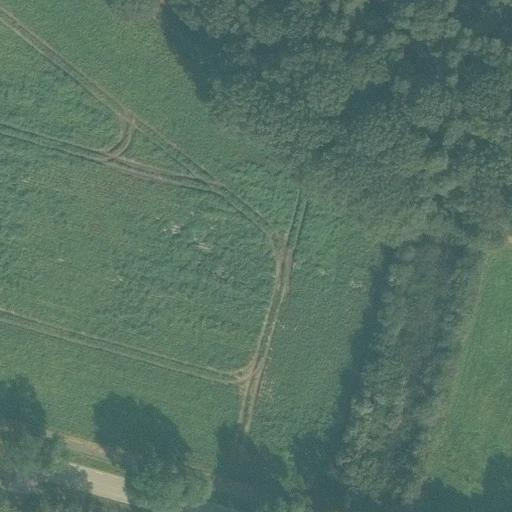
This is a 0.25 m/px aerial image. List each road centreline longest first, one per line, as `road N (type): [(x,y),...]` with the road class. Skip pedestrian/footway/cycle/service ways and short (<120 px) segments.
road 1 (track): [(511,225),(403,183),(165,0)]
road 2 (secondary): [(198,511),(0,456)]
